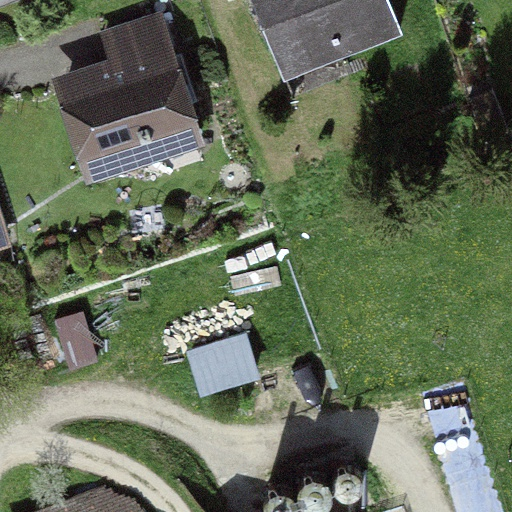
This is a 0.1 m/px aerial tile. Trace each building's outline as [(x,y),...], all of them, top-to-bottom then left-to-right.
[(253,0),(284,74),(403,26),(392,0),(253,0)] [(108,53),(52,71),(87,178),(206,140),(163,9),(100,29),(108,53)] [(492,86),(463,98),(481,142),(511,130),(492,86)] [(0,245),(12,241),(0,203),(0,245)] [(54,317),(70,365),(99,355),(83,307),(54,317)] [(199,390),(260,371),(247,329),(186,347),(199,390)] [(337,485),(348,489),(358,485),(363,475),(359,465),(349,460),(338,464),(333,474),(337,485)] [(303,495),(315,501),(327,497),(333,485),(329,472),(317,466),(304,470),(298,482),(303,495)] [(270,510),(275,511),(287,511),(294,509),(299,496),(293,484),(281,480),(269,485),(264,498),(270,510)] [(150,511),(135,494),(107,481),(25,511),(150,511)]
